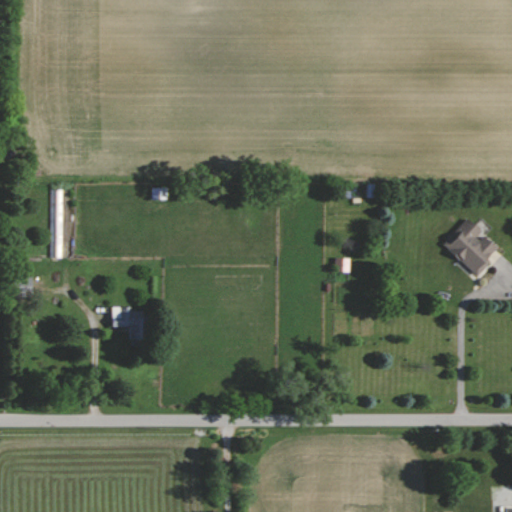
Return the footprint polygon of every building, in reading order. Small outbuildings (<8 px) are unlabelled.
[(153,199),(169,199),(168,187),(153,187),(153,199)] [(49,257),(62,257),(63,189),(51,189),(49,257)] [(490,249),(476,235),(476,234),(461,219),(437,244),(471,276),(486,261),(482,257),(490,249)] [(330,271),(344,272),(345,258),(331,258),(330,271)] [(131,339),(148,340),(148,311),(134,311),(134,306),(115,306),(114,326),(132,326),(131,339)]
